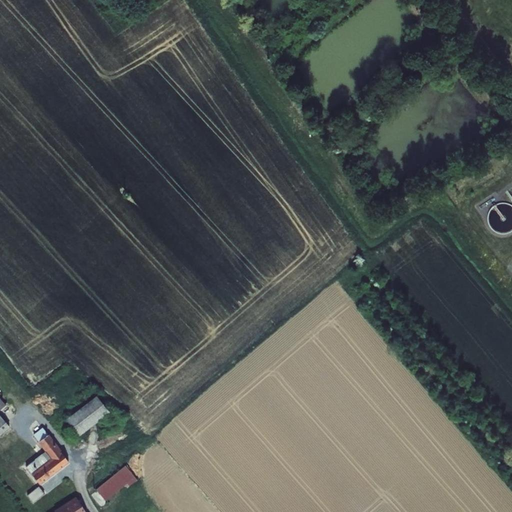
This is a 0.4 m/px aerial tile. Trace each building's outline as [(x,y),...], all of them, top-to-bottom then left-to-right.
[(488,223),(491,228),(495,232),(501,234),(506,233),(511,231),(511,230),(511,206),(511,205),(504,203),(498,204),(492,207),(489,212),(487,217),(488,223)] [(65,418),(78,435),(110,410),(97,393),(65,418)] [(0,434),(11,426),(0,413),(0,407),(5,403),(0,397),(0,434)] [(32,472),(40,483),(71,461),(49,433),(43,426),(33,434),(38,441),(45,450),(26,464),(32,472)] [(95,489),(105,501),(127,483),(129,486),(138,479),(126,464),(95,489)] [(26,495),(33,503),(45,494),(39,485),(26,495)] [(55,511),(88,511),(75,494),(54,509),(56,511),(55,511)]
